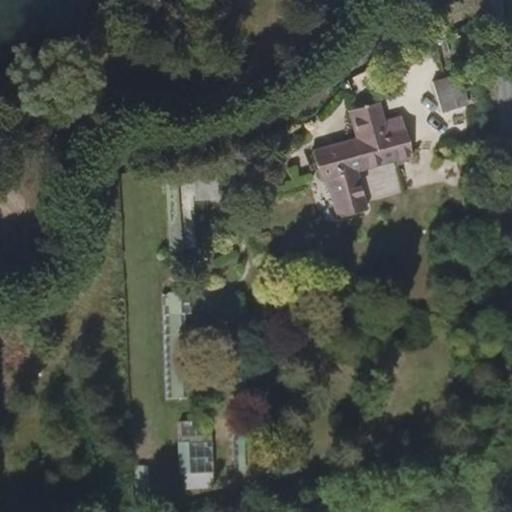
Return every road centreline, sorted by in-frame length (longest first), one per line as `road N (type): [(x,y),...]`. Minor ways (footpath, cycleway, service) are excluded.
road 1 (unclassified): [(511,270),(484,0)]
road 2 (unclassified): [(383,0),(333,71),(288,110),(184,141)]
